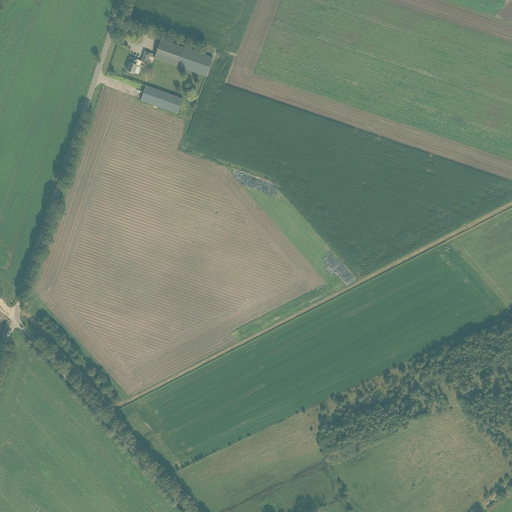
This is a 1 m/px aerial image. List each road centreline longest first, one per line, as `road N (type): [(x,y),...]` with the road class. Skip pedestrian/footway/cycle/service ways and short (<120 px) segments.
road 1 (unclassified): [(13,319),(122,0)]
road 2 (unclassified): [(187,511),(13,319)]
